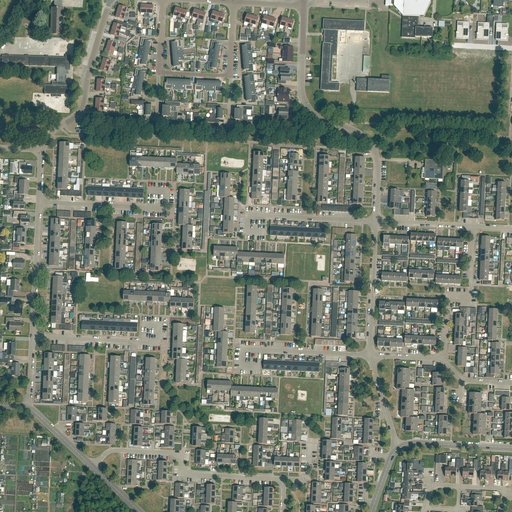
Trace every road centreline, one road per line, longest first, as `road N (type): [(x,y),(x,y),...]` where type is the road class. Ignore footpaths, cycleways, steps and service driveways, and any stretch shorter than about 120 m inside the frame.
road 1 (unclassified): [(375,221),(373,148),(305,107),(303,5)]
road 2 (residential): [(91,466),(110,450),(173,453),(181,454),(180,473),(282,478)]
road 3 (residential): [(40,149),(80,109),(110,0)]
road 4 (residential): [(375,221),(247,215),(247,232),(265,233)]
road 5 (residential): [(140,323),(158,324),(158,340),(32,336)]
road 6 (residential): [(147,190),(164,191),(164,208),(39,201)]
road 7 (residential): [(369,355),(242,350),(242,366),(250,367),(250,359)]
road 8 (residential): [(443,358),(447,297),(470,298),(473,227)]
road 9 (residential): [(32,336),(39,201)]
road 10 (unclassified): [(369,355),(375,221)]
